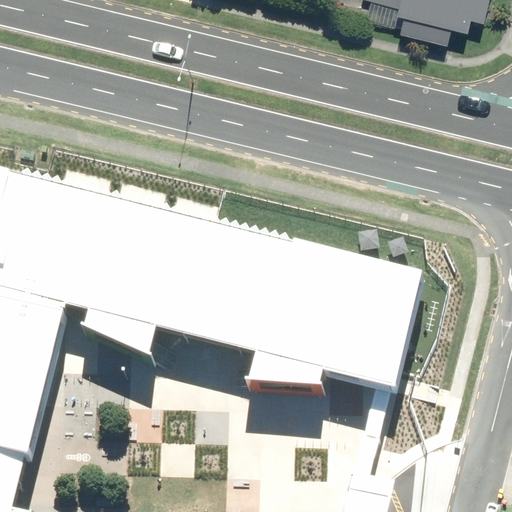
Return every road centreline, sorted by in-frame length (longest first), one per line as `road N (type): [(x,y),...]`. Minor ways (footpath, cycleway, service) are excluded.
road 1 (secondary): [(484,194),(0,64)]
road 2 (secondary): [(0,4),(466,115)]
road 3 (residential): [(511,355),(468,511)]
